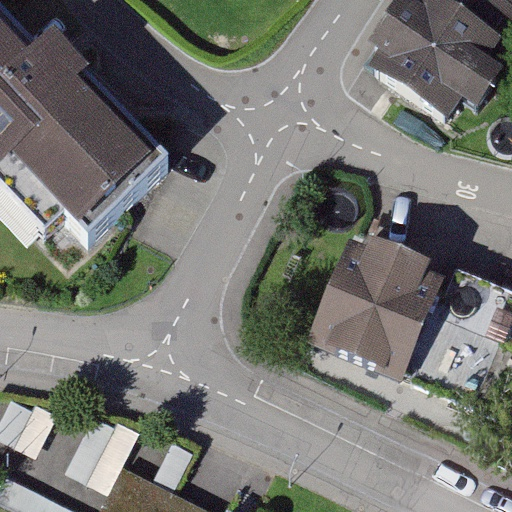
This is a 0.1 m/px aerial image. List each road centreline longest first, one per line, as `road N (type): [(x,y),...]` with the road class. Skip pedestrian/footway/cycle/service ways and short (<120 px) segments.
road 1 (residential): [(163,359),(456,511)]
road 2 (residential): [(274,118),(257,171),(163,359)]
road 3 (residential): [(511,191),(274,118)]
road 4 (residential): [(274,118),(223,106),(113,25),(94,0)]
road 5 (residential): [(0,331),(119,359),(163,359)]
road 6 (residential): [(352,0),(274,118)]
